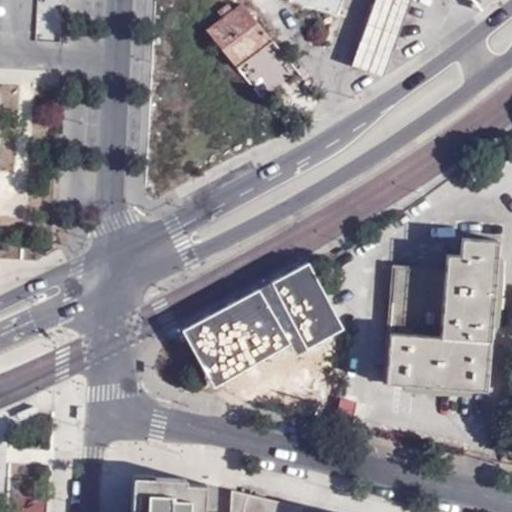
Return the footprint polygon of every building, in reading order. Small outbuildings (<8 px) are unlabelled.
[(243,0),(242,0),(208,29),(238,65),(274,36),(243,0)] [(303,0),(337,13),(341,0),(303,0)] [(377,0),(354,66),(386,76),(412,0),(377,0)] [(445,273),(396,269),(389,383),(453,388),(488,390),(495,291),(498,242),(462,239),(461,256),(446,255),(445,273)] [(329,295),(314,269),(290,283),(304,308),(329,295)] [(218,312),(180,333),(193,354),(221,339),(216,330),(225,325),(218,312)] [(313,371),(326,319),(300,313),(297,326),(267,318),(257,357),(273,361),(313,371)] [(228,350),(221,339),(193,354),(200,366),(228,350)] [(189,358),(183,346),(169,354),(176,366),(189,358)] [(269,376),(273,361),(257,357),(252,356),(248,371),(269,376)] [(154,485),(187,486),(187,482),(133,480),(131,510),(143,510),(144,491),(154,492),(154,485)] [(205,511),(207,487),(187,486),(154,485),(154,492),(144,491),(143,510),(131,510),(131,511),(205,511)] [(252,496),(249,511),(299,511),(300,502),(252,496)]
